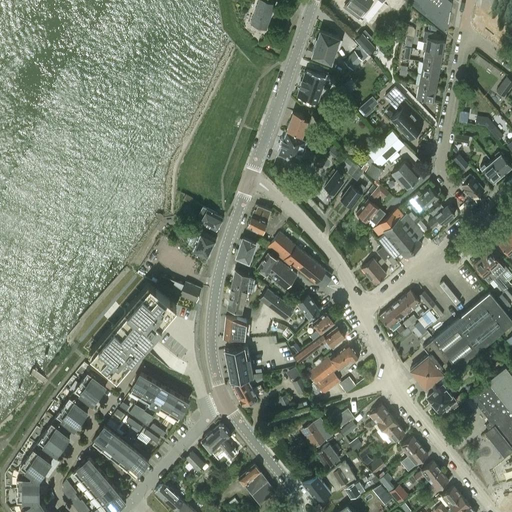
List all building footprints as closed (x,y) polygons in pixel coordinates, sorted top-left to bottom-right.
[(267,1),(267,0),(259,0),(251,23),(265,29),(274,4),(267,1)] [(381,0),(382,1),(382,0),(349,0),(344,6),(359,17),(371,0),(381,0)] [(408,0),(446,31),(451,0),(408,0)] [(335,48),(339,36),(320,29),(317,39),(316,39),(316,38),(315,41),(335,48)] [(430,37),(431,31),(424,30),(423,37),(424,37),(424,41),(426,41),(425,49),(442,52),(444,40),(430,37)] [(369,54),(376,47),(363,32),(356,39),(369,54)] [(411,47),(413,36),(407,35),(405,46),(411,47)] [(331,60),(335,48),(315,41),(313,45),(314,45),(314,44),(315,45),(312,54),(331,60)] [(361,57),(366,52),(362,49),(358,54),(354,50),(344,60),(351,67),(361,57)] [(440,64),(442,52),(425,49),(422,61),(440,64)] [(486,68),(491,62),(478,52),(473,58),(486,68)] [(437,76),(440,64),(422,61),(420,73),(437,76)] [(315,100),(323,76),(306,70),(303,79),(302,79),(300,85),(301,85),(298,94),(315,100)] [(435,88),(437,76),(420,73),(418,84),(435,88)] [(503,79),(496,90),(501,93),(505,88),(507,90),(511,85),(511,83),(511,79),(506,75),(503,79)] [(433,99),(435,88),(418,84),(415,96),(433,99)] [(398,102),(405,96),(395,85),(384,95),(399,110),(391,118),(409,136),(411,134),(412,135),(419,128),(418,127),(421,125),(398,102)] [(372,95),(357,109),(364,117),(375,107),(373,106),(378,102),(376,99),(374,98),(372,95)] [(459,120),(467,122),(468,111),(460,110),(459,120)] [(302,116),(303,114),(293,111),(286,128),(301,134),(307,118),(302,116)] [(477,116),(476,123),(485,124),(489,129),(497,139),(503,134),(495,124),(494,125),(487,117),(477,116)] [(379,165),(404,142),(392,129),(369,150),(373,154),(368,159),(371,162),(368,170),(373,172),(372,175),(377,178),(379,175),(380,175),(382,169),(378,166),(379,165)] [(296,160),(305,138),(286,130),(277,152),(296,160)] [(455,133),(454,139),(468,142),(469,136),(455,133)] [(490,148),(495,145),(490,139),(486,143),(490,148)] [(502,172),(511,164),(498,149),(494,153),(496,155),(491,159),(502,172)] [(463,168),(468,163),(459,152),(454,157),(463,168)] [(408,185),(420,174),(406,158),(393,168),(408,185)] [(493,180),(502,172),(491,159),(486,163),(484,161),(480,165),(493,180)] [(358,165),(359,165),(354,161),(347,171),(352,175),(355,170),(356,171),(359,167),(360,167),(358,165)] [(338,177),(341,172),(337,169),(324,185),(328,188),(327,189),(331,192),(332,191),(333,192),(342,181),(338,177)] [(474,197),(484,188),(470,172),(460,180),(463,183),(463,184),(474,197)] [(301,174),(299,176),(296,174),(293,177),(296,180),(293,183),(299,187),(301,185),(304,188),(309,182),(306,179),(301,174)] [(385,194),(389,189),(382,182),(358,209),(368,218),(380,205),(374,200),(381,191),(385,194)] [(351,205),(366,187),(361,184),(357,189),(351,184),(341,197),(351,205)] [(435,190),(434,191),(430,187),(422,193),(419,189),(408,198),(420,212),(438,196),(437,195),(438,194),(435,190)] [(434,215),(428,220),(433,225),(440,219),(444,223),(455,213),(447,204),(443,207),(440,202),(430,211),(434,215)] [(247,225),(242,236),(254,241),(258,229),(263,231),(270,212),(271,209),(256,204),(255,203),(247,225)] [(203,205),(198,213),(202,215),(199,221),(203,223),(204,221),(216,228),(223,216),(221,215),(215,212),(207,207),(203,205)] [(375,224),(387,211),(380,205),(368,218),(375,224)] [(407,212),(407,213),(400,205),(398,207),(374,226),(381,234),(379,235),(385,243),(384,244),(392,253),(393,252),(395,255),(402,250),(406,256),(422,243),(418,237),(424,233),(422,230),(423,229),(417,222),(415,222),(412,218),(407,212)] [(423,229),(426,226),(420,219),(417,222),(423,229)] [(321,285),(331,272),(279,230),(267,245),(290,264),(292,262),(321,285)] [(368,230),(363,234),(366,238),(371,234),(368,230)] [(216,238),(201,231),(198,236),(190,231),(185,241),(194,245),(192,249),(207,257),(216,238)] [(511,239),(507,234),(499,241),(509,253),(511,256),(511,239)] [(242,236),(235,255),(249,260),(256,241),(254,241),(242,236)] [(384,259),(392,253),(384,244),(376,251),(384,259)] [(489,249),(481,256),(499,276),(502,280),(504,283),(507,287),(511,284),(502,273),(508,268),(501,260),(499,262),(489,249)] [(279,259),(276,256),(268,250),(257,265),(264,270),(268,273),(284,286),(295,272),(289,266),(279,259)] [(394,263),(398,260),(393,254),(389,257),(394,263)] [(369,273),(381,263),(375,255),(363,265),(369,273)] [(481,256),(473,263),(483,275),(484,275),(489,281),(493,278),(495,280),(503,290),(504,290),(504,289),(506,287),(507,287),(504,283),(502,280),(499,276),(481,256)] [(375,280),(387,271),(381,263),(369,273),(375,280)] [(249,274),(249,273),(235,268),(226,306),(241,309),(246,287),(252,289),(255,276),(249,274)] [(185,279),(184,283),(160,272),(155,282),(196,300),(201,286),(185,279)] [(150,282),(90,352),(116,375),(176,305),(150,282)] [(285,317),(293,306),(267,286),(259,296),(285,317)] [(413,306),(421,299),(411,288),(403,294),(413,306)] [(430,306),(435,302),(425,290),(420,294),(430,306)] [(468,340),(505,309),(489,291),(452,322),(468,340)] [(308,316),(319,308),(307,293),(297,301),(308,316)] [(504,307),(510,302),(501,293),(496,298),(504,307)] [(405,312),(413,306),(403,294),(396,300),(405,312)] [(398,319),(405,312),(396,300),(388,307),(398,319)] [(436,303),(414,320),(422,330),(444,313),(436,303)] [(421,314),(425,310),(422,306),(417,310),(421,314)] [(390,325),(398,319),(388,307),(380,313),(382,315),(381,316),(383,318),(384,318),(390,325)] [(477,350),(511,320),(511,318),(505,309),(468,340),(477,350)] [(309,334),(306,336),(310,341),(316,337),(320,334),(319,332),(333,322),(325,311),(312,321),(318,329),(316,331),(315,330),(309,334)] [(412,321),(417,317),(413,312),(409,316),(412,321)] [(245,319),(236,316),(225,315),(222,337),(233,339),(243,338),(245,319)] [(407,325),(412,321),(409,316),(404,321),(407,325)] [(299,321),(294,327),(296,330),(302,324),(299,321)] [(477,350),(468,340),(452,322),(423,346),(428,352),(410,367),(425,386),(434,378),(437,382),(446,374),(447,375),(462,361),(463,362),(477,350)] [(400,331),(405,327),(401,323),(396,327),(400,331)] [(310,341),(309,342),(314,349),(321,344),(324,342),(328,347),(331,344),(332,345),(345,335),(341,330),(339,328),(337,325),(325,334),(323,331),(320,334),(316,337),(310,341)] [(285,329),(276,329),(277,340),(286,339),(285,329)] [(295,341),(290,345),(295,351),(300,348),(295,341)] [(301,359),(314,349),(309,342),(295,352),(301,359)] [(352,359),(359,354),(350,342),(328,357),(327,356),(307,371),(314,380),(322,390),(322,391),(339,379),(332,369),(337,366),(338,367),(351,358),(352,359)] [(243,344),(224,348),(230,378),(249,375),(249,374),(253,373),(249,355),(247,344),(243,344)] [(511,362),(510,360),(469,393),(480,408),(490,420),(494,417),(496,420),(511,407),(511,362)] [(98,390),(107,377),(90,365),(81,378),(98,390)] [(295,365),(287,370),(291,377),(293,377),(294,379),(293,380),(299,392),(307,387),(301,375),(295,365)] [(150,377),(148,376),(140,371),(139,374),(137,374),(133,381),(134,382),(128,391),(138,397),(150,377)] [(350,374),(340,380),(346,390),(356,383),(350,374)] [(256,397),(248,380),(245,376),(231,383),(231,384),(234,388),(233,388),(242,404),(256,397)] [(148,403),(159,383),(150,377),(138,397),(148,403)] [(89,403),(98,390),(81,378),(72,391),(89,403)] [(314,380),(308,384),(316,394),(322,390),(314,380)] [(442,382),(426,395),(443,415),(441,416),(442,417),(459,403),(456,399),(457,398),(453,394),(452,395),(448,390),(452,387),(446,380),(442,383),(442,382)] [(157,408),(169,388),(159,383),(148,403),(157,408)] [(166,414),(178,394),(169,388),(157,408),(166,414)] [(80,416),(89,403),(72,391),(63,404),(80,416)] [(188,399),(178,394),(166,414),(176,419),(188,399)] [(126,409),(128,405),(122,401),(119,405),(126,409)] [(376,421),(388,411),(380,401),(374,407),(372,407),(370,409),(370,410),(368,411),(373,417),(369,420),(364,424),(368,429),(373,425),(377,421),(376,421)] [(71,429),(80,416),(63,404),(54,416),(71,429)] [(494,417),(490,420),(485,424),(489,429),(484,432),(504,456),(511,449),(511,407),(496,420),(494,417)] [(120,416),(123,412),(117,408),(114,412),(120,416)] [(138,418),(141,414),(134,409),(132,413),(138,418)] [(342,422),(350,413),(346,409),(337,417),(342,422)] [(384,430),(396,420),(388,411),(376,421),(377,421),(384,430)] [(144,422),(147,418),(141,414),(138,418),(144,422)] [(62,441),(71,429),(54,416),(45,429),(62,441)] [(132,424),(135,420),(128,416),(126,420),(132,424)] [(312,421),(300,429),(308,441),(307,442),(311,446),(312,446),(324,438),(332,433),(320,416),(312,421)] [(344,435),(357,425),(353,419),(340,429),(344,435)] [(138,429),(141,425),(135,420),(132,424),(138,429)] [(392,439),(404,429),(396,420),(384,430),(392,439)] [(101,448),(115,429),(106,422),(102,427),(101,426),(96,433),(97,434),(92,441),(101,448)] [(156,430),(158,426),(152,422),(149,426),(156,430)] [(223,423),(219,423),(201,438),(211,450),(219,443),(229,454),(234,450),(225,438),(231,433),(223,423)] [(162,435),(165,431),(158,426),(156,430),(162,435)] [(150,437),(152,433),(146,428),(143,432),(150,437)] [(53,454),(62,441),(45,429),(36,442),(53,454)] [(109,454),(123,436),(115,429),(101,448),(109,454)] [(375,438),(380,433),(376,429),(372,433),(375,438)] [(156,441),(159,437),(152,433),(150,437),(156,441)] [(379,442),(384,438),(380,433),(375,438),(379,442)] [(408,452),(419,443),(412,433),(400,443),(396,447),(400,451),(404,448),(408,452)] [(118,461),(132,443),(123,436),(109,454),(118,461)] [(349,443),(354,449),(361,444),(356,438),(349,443)] [(44,467),(53,454),(36,442),(27,455),(44,467)] [(336,443),(332,446),(328,442),(315,451),(320,459),(334,449),(334,450),(336,449),(337,450),(340,448),(336,443)] [(126,467),(140,449),(132,443),(118,461),(126,467)] [(415,462),(427,452),(419,443),(408,452),(411,457),(407,460),(411,464),(415,461),(415,462)] [(135,474),(149,456),(140,449),(126,467),(135,474)] [(335,452),(337,450),(336,449),(334,450),(334,449),(320,459),(326,466),(339,457),(335,452)] [(370,455),(365,449),(360,454),(364,460),(370,455)] [(199,467),(204,462),(192,450),(187,455),(199,467)] [(38,476),(44,467),(27,455),(20,464),(18,470),(38,476)] [(79,480),(96,465),(89,456),(86,458),(86,457),(79,463),(80,464),(71,471),(79,480)] [(336,489),(355,477),(344,459),(324,472),(336,489)] [(421,469),(413,475),(417,480),(421,477),(425,473),(428,478),(440,468),(432,459),(421,468),(421,469)] [(374,460),(369,465),(374,471),(379,467),(374,460)] [(260,502),(275,489),(254,462),(238,474),(260,502)] [(236,473),(244,468),(240,463),(233,468),(236,473)] [(86,488),(103,473),(96,465),(79,480),(86,488)] [(217,477),(222,473),(215,465),(211,469),(217,477)] [(364,475),(372,471),(367,466),(360,471),(363,476),(364,475)] [(436,487),(448,477),(440,468),(428,478),(432,482),(428,485),(431,490),(435,486),(436,487)] [(38,486),(38,476),(18,470),(17,475),(17,487),(38,486)] [(388,490),(397,483),(387,471),(379,477),(388,490)] [(93,496),(111,481),(103,473),(86,488),(93,496)] [(315,499),(331,489),(317,473),(302,482),(315,499)] [(367,479),(365,475),(364,475),(363,476),(344,487),(349,496),(363,488),(360,483),(367,479)] [(100,505),(118,490),(111,481),(93,496),(100,505)] [(170,487),(169,487),(162,481),(154,490),(175,508),(183,500),(173,491),(173,489),(170,487)] [(449,503),(461,493),(453,483),(441,493),(449,503)] [(380,484),(375,489),(383,499),(389,495),(384,489),(382,487),(380,484)] [(398,492),(403,488),(399,484),(391,490),(399,500),(403,497),(398,492)] [(38,497),(38,496),(38,486),(17,487),(17,498),(19,503),(38,497)] [(108,511),(125,498),(124,497),(118,490),(100,505),(106,511),(108,511)] [(71,501),(77,496),(74,492),(68,497),(71,501)] [(421,504),(429,498),(425,493),(417,499),(421,504)] [(456,511),(468,502),(461,493),(449,503),(456,511)] [(73,504),(80,500),(77,496),(71,501),(73,504)] [(234,496),(225,504),(229,508),(238,501),(234,496)] [(22,511),(35,511),(44,506),(38,497),(19,503),(21,509),(22,511)] [(196,511),(183,500),(175,508),(179,511),(196,511)] [(247,511),(252,509),(245,501),(230,511),(247,511)] [(405,502),(401,505),(406,511),(410,509),(405,502)] [(437,506),(433,510),(434,511),(438,511),(440,511),(440,510),(445,506),(441,502),(436,506),(437,506)] [(475,511),(476,511),(468,502),(456,511),(475,511)]
